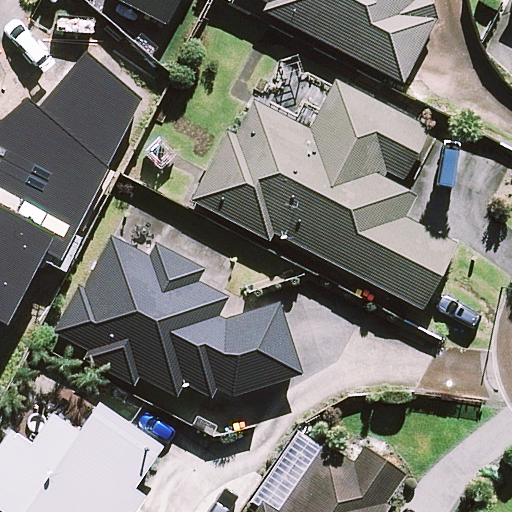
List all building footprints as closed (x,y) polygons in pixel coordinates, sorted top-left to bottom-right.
[(258,16),(398,89),(432,25),(423,0),(245,0),(262,9),(258,16)] [(269,237),(418,314),(453,248),(402,221),(413,200),(378,182),(382,176),(399,184),(425,134),(330,85),(305,133),(249,104),(230,140),(222,136),(186,205),(264,246),(269,237)] [(276,307),(221,324),(214,321),(225,301),(194,285),(200,272),(152,247),(145,259),(107,239),(79,291),(73,288),(48,336),(83,354),(78,363),(130,389),(134,381),(172,401),(179,387),(207,402),(212,392),(229,400),(299,378),(276,307)] [(132,511),(140,501),(128,493),(156,451),(125,430),(91,407),(72,436),(46,418),(25,450),(4,436),(0,441),(0,511),(132,511)] [(383,511),(385,509),(381,506),(400,478),(359,450),(349,466),(318,446),(273,511),(269,511),(259,505),(254,511),(383,511)]
